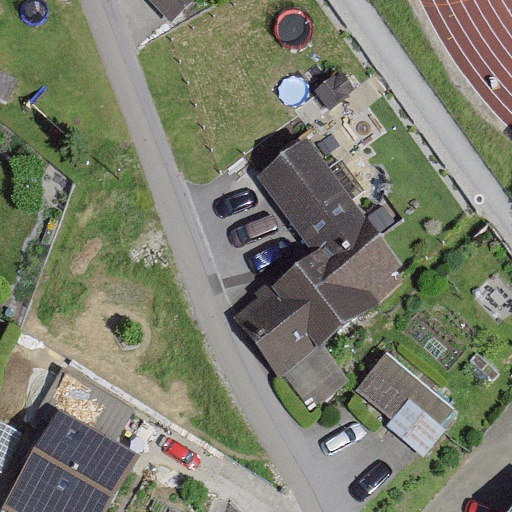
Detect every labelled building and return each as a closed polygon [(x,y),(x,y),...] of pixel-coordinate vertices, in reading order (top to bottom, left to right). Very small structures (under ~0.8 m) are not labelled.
[(146,0),(172,27),(199,2),(197,0),(146,0)] [(18,87),(0,76),(0,101),(8,106),(18,87)] [(334,82),(314,97),(330,118),(351,103),(350,100),(356,96),(343,78),(336,84),(334,82)] [(234,326),(278,385),(317,356),(321,361),(381,315),(377,309),(407,285),(306,150),(257,186),(316,265),(271,299),(267,294),(258,301),(262,306),(234,326)] [(456,416),(388,358),(354,397),(362,403),(391,428),(385,434),(423,466),(447,438),(441,433),(456,416)] [(7,511),(117,511),(141,473),(113,456),(135,418),(63,376),(35,423),(54,434),(7,511)]
